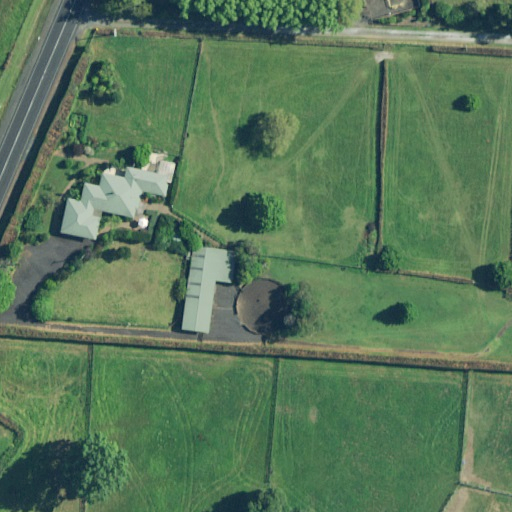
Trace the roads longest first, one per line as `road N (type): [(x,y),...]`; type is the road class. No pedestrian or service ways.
road 1 (track): [(66,17),(511,38)]
road 2 (tertiary): [(74,0),(0,176)]
